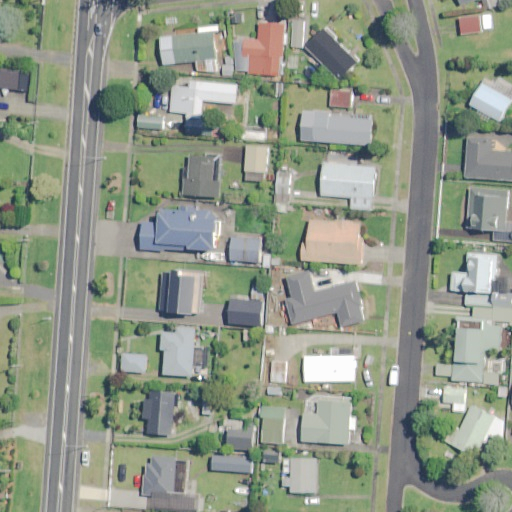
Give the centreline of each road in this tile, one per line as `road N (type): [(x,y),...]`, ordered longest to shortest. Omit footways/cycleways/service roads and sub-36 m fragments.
road 1 (primary): [(98,0),(58,511)]
road 2 (residential): [(424,82),(397,466)]
road 3 (residential): [(397,466),(439,492),(463,493),(505,476),(511,482)]
